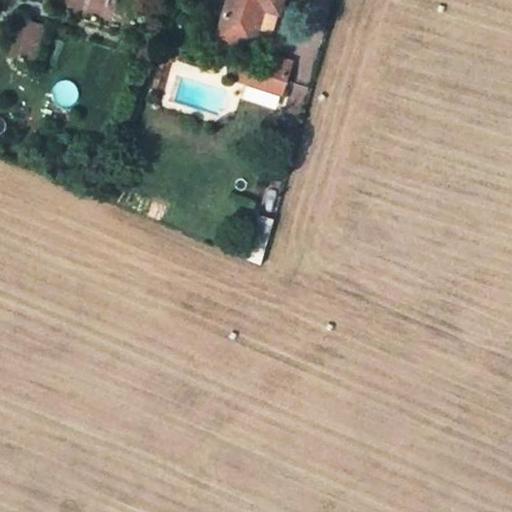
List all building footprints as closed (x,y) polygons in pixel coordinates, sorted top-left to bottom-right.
[(275,0),(221,0),(212,30),(243,39),(249,20),(268,25),(275,0)] [(31,46),(8,38),(0,63),(0,73),(20,79),(31,46)] [(140,87),(148,59),(135,56),(127,82),(140,87)] [(254,92),(239,88),(234,103),(272,116),(277,100),(283,82),(259,76),(254,92)] [(247,258),(264,262),(273,225),(255,221),(247,258)]
